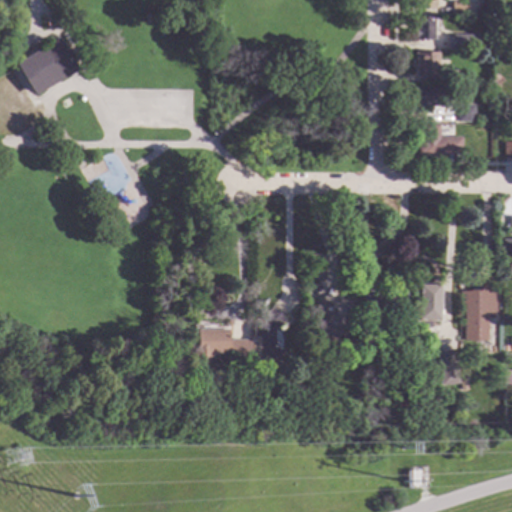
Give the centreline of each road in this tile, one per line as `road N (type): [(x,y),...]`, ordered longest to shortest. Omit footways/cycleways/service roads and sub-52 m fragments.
road 1 (residential): [(511,185),(236,188)]
road 2 (residential): [(378,187),(375,0)]
